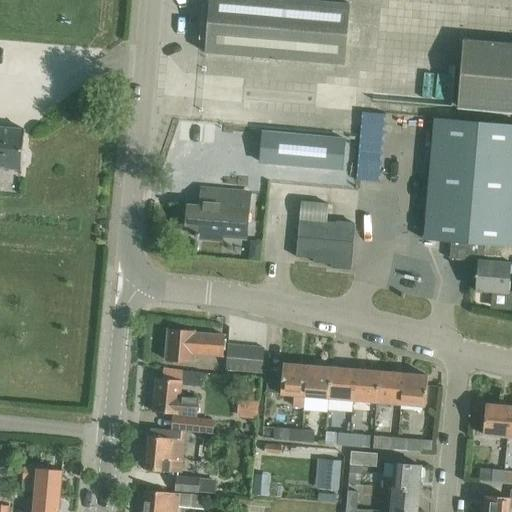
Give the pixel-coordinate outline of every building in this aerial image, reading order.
[(208,28),(206,53),(345,65),(350,6),(286,0),(211,0),(210,13),(208,28)] [(511,112),(511,44),(466,40),(460,108),(511,112)] [(476,291),(493,292),(492,305),(495,308),(511,310),(511,295),(511,292),(509,292),(511,262),(500,261),(502,247),(511,247),(511,124),(435,118),(424,240),(451,242),(450,259),(479,262),(476,291)] [(0,168),(21,170),(22,163),(23,163),(26,160),(26,154),(24,150),(23,150),(25,130),(0,127),(0,168)] [(263,147),(262,164),(341,171),(344,139),(275,133),(265,132),(263,147)] [(254,181),(253,190),(258,197),(267,198),(269,182),(254,181)] [(188,205),(186,234),(187,235),(246,240),(250,192),(202,188),(201,206),(188,205)] [(300,219),(296,257),(314,259),(313,263),(331,265),(331,269),(351,270),(355,224),(327,222),(300,219)] [(262,242),(251,241),(249,261),(261,262),(262,242)] [(165,360),(194,362),(194,355),(223,357),(224,336),(196,333),(196,332),(168,330),(165,360)] [(228,345),(226,370),(262,373),(264,348),(228,345)] [(268,372),(266,393),(281,394),(281,395),(294,397),(293,408),(303,408),(307,366),(284,364),(283,373),(268,372)] [(307,366),(303,408),(304,409),(305,398),(328,400),(331,368),(307,366)] [(181,396),(183,381),(184,369),(164,368),(163,379),(158,379),(156,381),(153,411),(155,413),(197,417),(199,397),(181,396)] [(331,368),(328,400),(351,401),(354,370),(331,368)] [(354,370),(351,401),(376,404),(379,372),(354,370)] [(379,372),(376,404),(400,406),(402,374),(379,372)] [(402,374),(400,406),(425,408),(428,376),(402,374)] [(243,401),(242,414),(258,416),(259,402),(243,401)] [(486,404),(483,435),(508,437),(511,407),(486,404)] [(173,429),(211,433),(212,421),(174,417),(173,429)] [(273,440),(300,442),(301,430),(274,427),(273,440)] [(151,428),(150,436),(146,470),(182,473),(186,431),(151,428)] [(301,430),(300,442),(313,443),(315,431),(301,430)] [(338,433),(337,444),(349,445),(350,434),(349,434),(338,433)] [(350,434),(349,445),(361,446),(362,435),(350,434)] [(386,437),(385,449),(396,450),(397,438),(386,437)] [(397,438),(396,450),(430,453),(431,441),(397,438)] [(351,452),(349,477),(359,478),(360,465),(376,467),(378,454),(351,452)] [(383,478),(382,486),(392,487),(419,490),(421,466),(394,463),(393,479),(383,478)] [(36,481),(34,492),(60,494),(62,471),(24,467),(23,480),(36,481)] [(480,468),(479,480),(500,482),(501,471),(492,470),(492,469),(480,468)] [(511,471),(501,471),(500,482),(511,483),(511,471)] [(339,491),(340,475),(325,474),(323,489),(339,491)] [(176,490),(198,492),(200,479),(177,477),(176,490)] [(392,489),(389,511),(417,511),(419,491),(419,490),(392,487),(392,489)] [(486,496),(484,511),(509,511),(510,509),(511,509),(511,489),(511,490),(511,498),(486,496)] [(143,511),(178,511),(179,508),(204,510),(206,497),(145,490),(143,511)] [(348,491),(346,509),(356,510),(358,492),(348,491)] [(34,492),(32,511),(58,511),(60,494),(34,492)]
